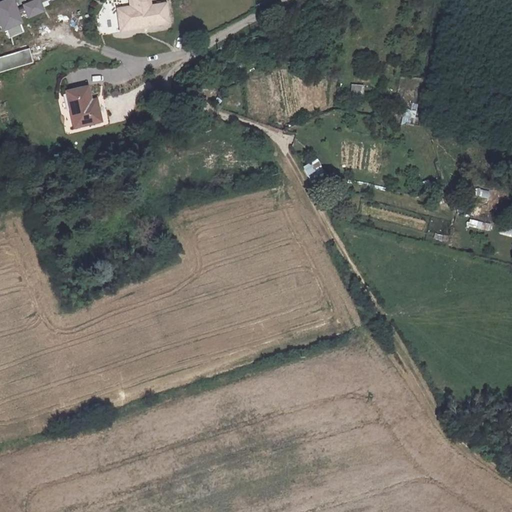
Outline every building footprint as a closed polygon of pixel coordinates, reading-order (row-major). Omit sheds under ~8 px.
[(30,18),(44,12),(40,3),(48,0),(7,0),(0,3),(0,22),(3,29),(5,28),(10,40),(27,33),(21,18),(24,16),(30,18)] [(129,0),(131,11),(119,13),(121,30),(141,27),(140,24),(153,22),(154,24),(169,22),(166,2),(150,5),(149,0),(129,0)] [(0,73),(34,63),(30,49),(0,58),(0,73)] [(350,83),(348,94),(360,96),(362,86),(350,83)] [(88,87),(65,92),(74,128),(101,121),(97,104),(90,105),(89,102),(91,101),(88,87)] [(318,161),(306,168),(312,179),(324,172),(318,161)] [(497,234),(511,236),(511,230),(498,227),(497,234)]
